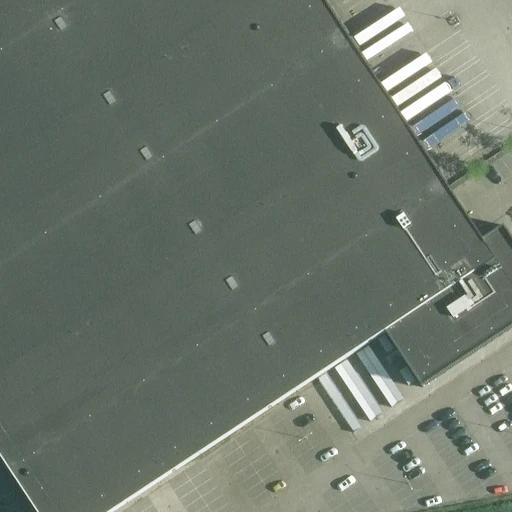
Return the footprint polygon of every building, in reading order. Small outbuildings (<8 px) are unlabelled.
[(0,0),(0,456),(36,511),(115,511),(385,334),(422,389),(511,329),(511,245),(507,234),(508,233),(504,227),(483,241),(323,0),(0,0)] [(293,431),(304,444),(318,433),(307,419),(293,431)] [(208,485),(224,476),(216,463),(200,472),(208,485)] [(194,469),(182,476),(193,493),(191,494),(197,502),(210,494),(194,469)] [(227,483),(214,490),(221,503),(234,496),(227,483)]
